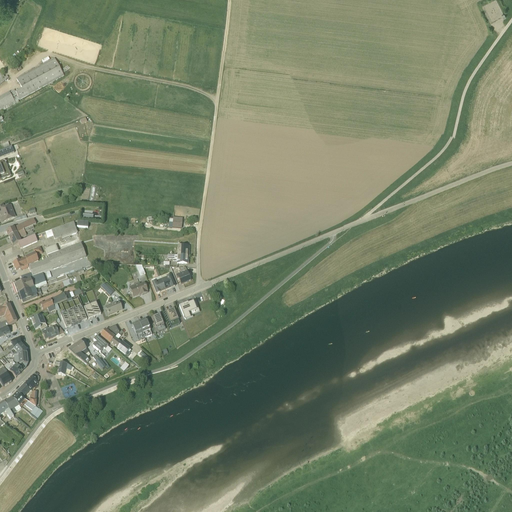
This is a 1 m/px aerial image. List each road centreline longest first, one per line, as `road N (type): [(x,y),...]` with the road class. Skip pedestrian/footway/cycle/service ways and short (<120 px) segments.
road 1 (track): [(197,250),(228,0)]
road 2 (unclassified): [(332,235),(511,165)]
road 3 (residential): [(33,356),(200,288)]
road 4 (unclassified): [(332,235),(200,288)]
